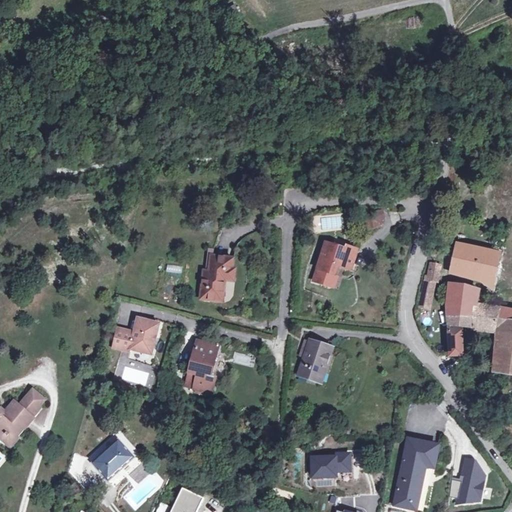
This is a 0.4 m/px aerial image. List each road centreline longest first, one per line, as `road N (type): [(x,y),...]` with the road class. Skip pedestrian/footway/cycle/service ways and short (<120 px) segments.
road 1 (residential): [(511,479),(403,322),(430,210)]
road 2 (residential): [(278,355),(284,222),(296,204),(338,198),(430,210)]
road 3 (residential): [(430,210),(453,75),(447,0)]
